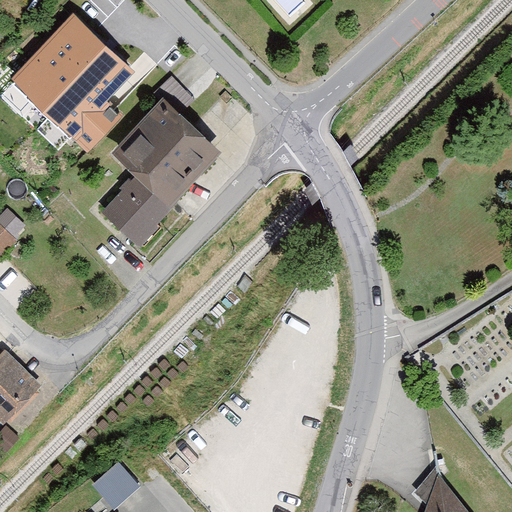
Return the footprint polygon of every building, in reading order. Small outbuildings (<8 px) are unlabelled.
[(13,80),(88,153),(124,116),(107,100),(135,72),(76,15),(13,80)] [(211,143),(152,95),(105,152),(124,168),(165,200),(211,143)] [(165,200),(124,168),(91,210),(132,242),(165,200)] [(0,211),(0,255),(30,224),(9,203),(0,211)] [(7,346),(0,352),(0,414),(9,423),(46,385),(7,346)] [(118,504),(145,481),(124,457),(97,480),(118,504)] [(474,511),(440,473),(423,511),(474,511)]
